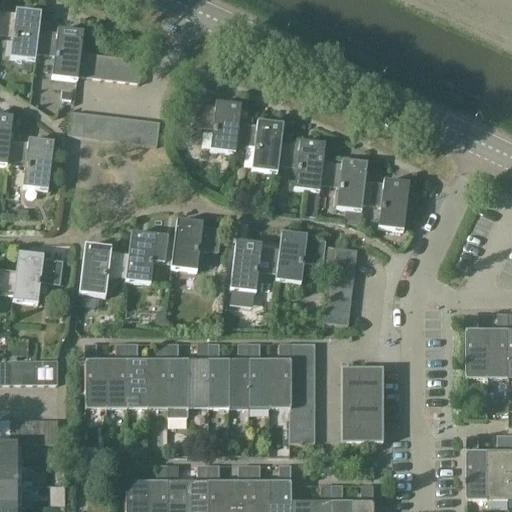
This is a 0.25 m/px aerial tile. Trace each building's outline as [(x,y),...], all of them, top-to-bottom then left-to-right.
[(0,38),(12,40),(10,62),(11,62),(34,64),(35,57),(38,34),(40,20),(40,16),(15,14),(15,17),(0,15),(0,38)] [(38,34),(35,57),(53,59),(51,81),(76,84),(77,80),(80,57),(82,39),(82,36),(57,33),(57,36),(38,34)] [(89,82),(91,58),(80,57),(77,80),(89,82)] [(101,83),(104,60),(91,58),(89,82),(101,83)] [(114,85),(116,61),(104,60),(101,83),(114,85)] [(126,86),(129,62),(116,61),(114,85),(126,86)] [(139,87),(141,70),(142,64),(129,62),(126,86),(139,87)] [(23,65),(22,73),(30,74),(31,66),(23,65)] [(61,94),(60,103),(71,104),(72,95),(61,94)] [(195,107),(192,130),(211,132),(209,155),(212,155),(234,157),(235,150),(234,150),(237,127),(238,127),(239,112),(240,109),(214,106),(214,109),(195,107)] [(81,141),(84,118),(72,116),(69,140),(81,141)] [(93,143),(96,119),(84,118),(81,141),(93,143)] [(106,144),(109,121),(96,119),(93,143),(106,144)] [(0,168),(6,170),(6,168),(9,144),(11,125),(11,121),(0,120),(0,168)] [(118,146),(121,122),(109,121),(106,144),(118,146)] [(131,147),(134,124),(121,122),(118,146),(131,147)] [(144,149),(146,125),(134,124),(131,147),(144,149)] [(156,150),(159,127),(146,125),(144,149),(156,150)] [(237,127),(234,150),(235,150),(254,152),(251,174),(254,174),(276,176),(277,169),(279,146),(280,146),(282,132),(282,128),(257,126),(256,129),(238,127),(237,127)] [(9,144),(6,168),(24,170),(22,191),(47,194),(52,146),(27,143),(27,146),(9,144)] [(279,146),(277,169),(296,171),(293,193),(296,194),(306,195),(318,196),(319,196),(320,189),(319,189),(322,166),(324,151),(324,148),(299,145),(298,148),(280,146),(279,146)] [(322,166),(319,189),(320,189),(338,191),(336,212),(337,213),(346,213),(344,226),(359,228),(360,215),(361,215),(361,208),(363,185),(364,185),(366,171),(366,167),(341,165),(340,168),(322,166)] [(363,185),(361,208),(380,210),(378,232),(402,235),(408,187),(383,184),(383,187),(364,185),(363,185)] [(306,195),(303,220),(315,222),(318,196),(306,195)] [(171,268),(171,272),(193,275),(196,275),(198,254),(218,257),(220,233),(201,230),(201,227),(176,224),(176,228),(174,245),(172,268),(171,268)] [(125,281),(124,285),(147,288),(150,288),(152,267),(164,268),(164,267),(171,268),(172,268),(174,245),(166,244),(167,241),(130,237),(130,240),(128,257),(125,281)] [(276,277),(275,285),(297,288),(300,288),(303,266),(322,268),(324,251),(325,244),(305,242),(306,240),(280,237),(280,239),(278,253),(279,253),(276,277)] [(235,248),(230,294),(251,296),(255,297),(257,275),(276,277),(279,253),(278,253),(260,251),(261,248),(235,245),(235,248)] [(84,252),(79,297),(82,298),(96,299),(101,300),(105,300),(107,279),(125,281),(128,257),(110,255),(110,252),(84,249),(84,252)] [(355,266),(356,254),(356,253),(332,251),(331,263),(355,266)] [(12,300),(12,305),(35,307),(37,308),(40,286),(60,289),(62,265),(42,263),(43,260),(18,257),(17,260),(15,276),(16,276),(13,299),(12,299),(12,300)] [(353,279),(355,266),(331,263),(329,276),(353,279)] [(0,298),(12,300),(12,299),(13,299),(16,276),(15,276),(0,274),(0,298)] [(352,291),(353,279),(329,276),(328,288),(352,291)] [(350,304),(352,291),(328,288),(326,301),(350,304)] [(82,298),(80,310),(94,311),(96,299),(82,298)] [(349,316),(350,304),(326,301),(325,313),(349,316)] [(347,329),(349,316),(325,313),(323,326),(347,329)] [(489,381),(489,344),(489,337),(480,337),(480,318),(468,318),(468,381),(489,381)] [(510,381),(509,318),(498,318),(498,337),(489,337),(489,344),(489,381),(510,381)] [(8,343),(8,359),(27,360),(28,344),(8,343)] [(105,411),(105,374),(105,367),(96,367),(96,348),(84,348),(84,411),(105,411)] [(187,420),(187,411),(186,374),(186,367),(177,367),(177,348),(166,349),(166,411),(166,420),(187,420)] [(207,411),(207,348),(196,348),(196,367),(186,367),(186,374),(187,411),(207,411)] [(228,411),(228,374),(228,367),(218,367),(218,348),(207,348),(207,411),(228,411)] [(248,411),(248,348),(238,348),(238,367),(228,367),(228,374),(228,411),(248,411)] [(268,411),(268,373),(268,366),(259,366),(259,348),(248,348),(248,411),(268,411)] [(289,373),(289,361),(289,348),(278,348),(278,366),(268,366),(268,373),(268,411),(289,411),(289,410),(289,398),(289,385),(289,373)] [(314,361),(314,348),(289,348),(289,361),(314,361)] [(126,411),(126,349),(115,349),(115,367),(105,367),(105,374),(105,411),(126,411)] [(146,411),(146,374),(146,367),(137,367),(137,349),(126,349),(126,411),(146,411)] [(166,411),(166,349),(156,349),(156,367),(146,367),(146,374),(146,411),(166,411)] [(314,373),(314,361),(289,361),(289,373),(314,373)] [(0,388),(11,389),(10,365),(0,364),(0,388)] [(46,388),(46,364),(34,365),(34,389),(46,388)] [(58,388),(57,364),(46,364),(46,388),(58,388)] [(22,389),(22,365),(10,365),(11,389),(22,389)] [(34,389),(34,365),(22,365),(22,389),(34,389)] [(314,385),(314,373),(289,373),(289,385),(314,385)] [(376,448),(377,398),(377,373),(346,373),(346,448),(376,448)] [(314,398),(314,385),(289,385),(289,398),(314,398)] [(314,410),(314,398),(289,398),(289,410),(314,410)] [(314,422),(314,410),(289,410),(289,411),(289,422),(314,422)] [(314,435),(314,422),(289,422),(289,435),(314,435)] [(0,448),(10,449),(10,425),(0,424),(0,448)] [(34,449),(33,424),(22,425),(22,449),(34,449)] [(45,449),(45,424),(33,424),(34,449),(45,449)] [(57,449),(57,424),(45,424),(45,449),(57,449)] [(22,449),(22,425),(10,425),(10,449),(15,449),(22,449)] [(314,447),(314,435),(289,435),(289,447),(314,447)] [(467,503),(488,503),(488,459),(479,459),(479,440),(467,440),(467,503)] [(509,503),(509,440),(498,440),(498,459),(488,459),(488,503),(509,503)] [(227,447),(209,447),(209,460),(227,460),(227,447)] [(0,448),(0,469),(15,469),(15,449),(10,449),(0,448)] [(0,489),(15,489),(15,469),(0,469),(0,489)] [(166,511),(167,469),(156,469),(156,488),(147,488),(147,496),(146,511),(166,511)] [(187,511),(187,495),(187,488),(178,488),(178,469),(167,469),(166,511),(187,511)] [(146,511),(147,496),(147,488),(138,488),(138,470),(126,470),(125,511),(146,511)] [(207,511),(208,470),(197,470),(197,488),(187,488),(187,495),(187,511),(207,511)] [(228,511),(228,495),(228,488),(219,488),(219,470),(208,470),(207,511),(228,511)] [(248,511),(248,470),(237,470),(237,488),(228,488),(228,495),(228,511),(248,511)] [(268,511),(268,495),(268,488),(259,488),(259,470),(248,470),(248,511),(268,511)] [(289,511),(290,489),(290,470),(278,470),(278,488),(268,488),(268,495),(268,511),(289,511)] [(0,509),(15,510),(15,489),(0,489),(0,509)] [(310,511),(310,508),(301,508),(301,489),(290,489),(289,511),(310,511)] [(330,511),(331,489),(320,489),(320,508),(310,508),(310,511),(330,511)] [(350,511),(351,508),(341,508),(341,489),(331,489),(330,511),(350,511)] [(372,511),(373,489),(361,489),(361,508),(351,508),(350,511),(372,511)]
